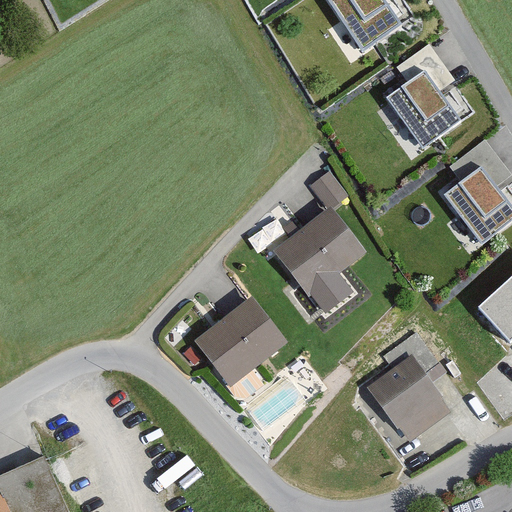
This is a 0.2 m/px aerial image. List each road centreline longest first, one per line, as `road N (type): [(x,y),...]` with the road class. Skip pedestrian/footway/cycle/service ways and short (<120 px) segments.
road 1 (residential): [(0,403),(81,359),(129,357),(172,380),(277,494),(321,511)]
road 2 (residential): [(363,511),(411,496),(511,441)]
road 3 (residential): [(511,107),(447,0)]
